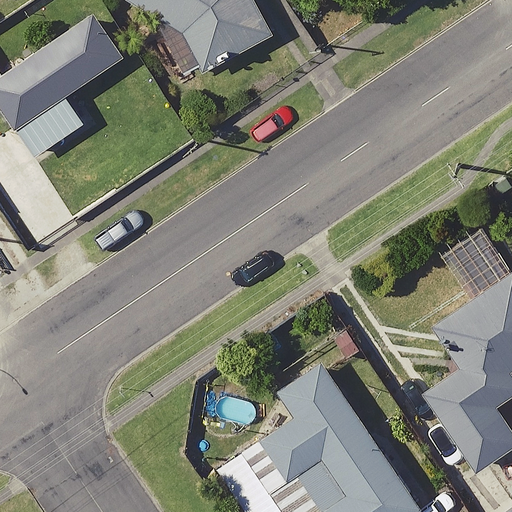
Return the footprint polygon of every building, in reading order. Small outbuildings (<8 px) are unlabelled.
[(129,0),(178,34),(197,74),(283,35),(267,0),(129,0)] [(0,97),(26,134),(79,94),(126,62),(99,24),(0,93),(0,97)] [(79,94),(26,134),(46,163),(100,125),(79,94)] [(511,380),(511,379),(507,371),(511,368),(511,270),(507,263),(424,314),(453,361),(417,382),(468,465),(510,439),(484,397),(511,380)] [(392,511),(410,500),(310,353),(270,380),(287,404),(206,458),(242,511),(392,511)] [(511,511),(511,496),(491,511),(511,511)]
